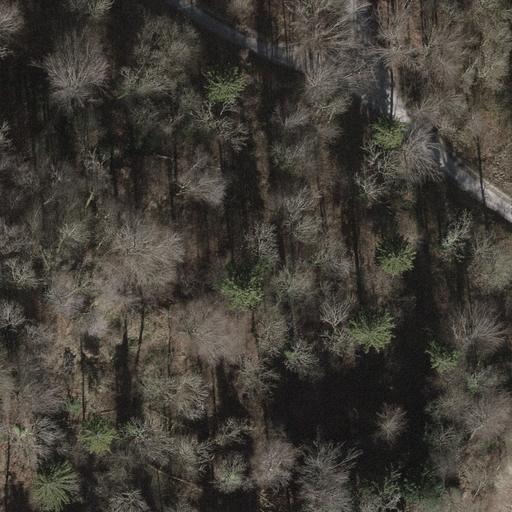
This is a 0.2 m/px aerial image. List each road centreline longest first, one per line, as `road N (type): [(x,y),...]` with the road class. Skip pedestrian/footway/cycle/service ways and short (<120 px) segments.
road 1 (track): [(341,75),(383,95),(451,167),(511,211)]
road 2 (track): [(180,0),(244,44),(341,75)]
